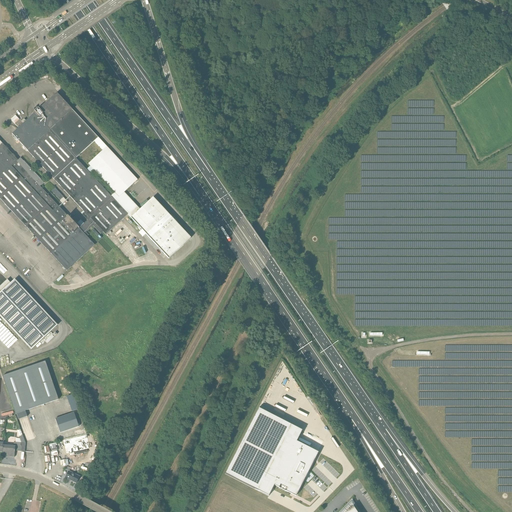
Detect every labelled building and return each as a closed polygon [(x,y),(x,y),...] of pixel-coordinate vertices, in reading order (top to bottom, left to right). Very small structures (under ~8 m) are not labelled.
[(107,147),(88,164),(91,166),(87,170),(76,159),(98,138),(57,93),(26,122),(24,119),(22,121),(24,124),(12,135),(85,213),(82,215),(88,220),(81,227),(78,224),(77,226),(40,186),(44,183),(41,180),(42,179),(34,172),(31,169),(31,168),(24,161),(21,158),(18,160),(15,157),(15,156),(13,154),(12,154),(8,149),(6,146),(6,147),(3,144),(3,143),(2,144),(0,140),(0,198),(67,271),(95,245),(87,237),(89,236),(86,233),(93,227),(101,235),(103,233),(106,235),(128,215),(169,259),(191,239),(153,198),(140,210),(124,193),(137,180),(107,147)] [(64,205),(67,202),(63,198),(64,197),(55,188),(53,190),(52,191),(59,200),(60,201),(64,205)] [(0,316),(31,350),(58,325),(15,280),(0,293),(0,316)] [(0,327),(0,334),(2,336),(9,330),(4,324),(0,327)] [(15,414),(58,399),(45,361),(2,376),(15,414)] [(78,408),(76,392),(69,394),(71,409),(78,408)] [(225,474),(269,496),(273,488),(274,486),(274,485),(287,492),(290,494),(296,496),(297,496),(297,495),(319,452),(297,441),(302,430),(259,408),(225,474)] [(60,432),(79,427),(77,418),(58,422),(60,432)] [(66,450),(100,443),(98,430),(63,437),(66,450)] [(15,446),(15,451),(25,452),(25,443),(22,435),(19,436),(19,437),(21,443),(16,442),(15,446)] [(3,445),(2,452),(2,455),(10,456),(10,457),(14,457),(15,451),(15,446),(3,445)] [(65,478),(76,483),(79,477),(69,471),(65,478)] [(359,511),(352,501),(340,511),(359,511)]
